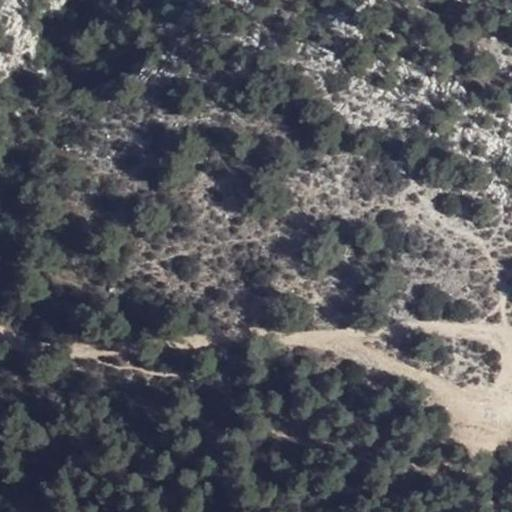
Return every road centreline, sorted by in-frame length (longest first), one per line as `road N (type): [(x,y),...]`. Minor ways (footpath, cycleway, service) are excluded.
road 1 (track): [(465,411),(500,406),(509,386),(510,360),(485,335),(428,329),(309,339)]
road 2 (track): [(309,339),(96,353)]
road 3 (track): [(309,339),(426,383),(465,411)]
